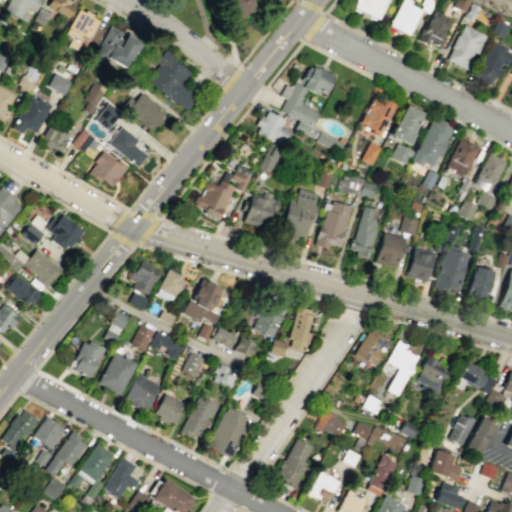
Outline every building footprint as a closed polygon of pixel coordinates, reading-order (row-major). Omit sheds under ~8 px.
[(6,0),(2,10),(24,21),(29,11),(33,13),(39,0),(6,0)] [(72,2),(66,0),(47,0),(44,7),(66,16),(72,2)] [(248,0),(252,10),(224,19),(218,0),(248,0)] [(352,6),(355,0),(386,0),(375,20),(352,6)] [(388,25),(401,0),(407,0),(409,1),(408,4),(419,10),(421,11),(408,36),(388,25)] [(419,10),(421,5),(420,4),(421,0),(428,0),(433,3),(428,14),(421,11),(419,10)] [(451,6),(454,0),(460,0),(468,4),(464,13),(451,6)] [(468,4),(477,9),(471,22),(462,17),(464,13),(468,4)] [(61,37),(76,45),(81,35),(94,42),(100,30),(93,26),(97,19),(76,8),(61,37)] [(432,12),(450,21),(437,44),(429,40),(426,45),(416,40),(422,30),(432,12)] [(489,33),(496,20),(507,26),(499,39),(489,33)] [(123,69),(138,41),(122,33),(107,26),(93,54),(123,69)] [(445,60),(463,26),(485,37),(476,55),(472,53),(470,58),(472,59),(466,70),(445,60)] [(500,64),(497,69),(499,70),(494,81),(492,80),(488,86),(471,77),(490,40),(506,48),(504,51),(510,54),(504,66),(500,64)] [(179,82),(197,97),(185,111),(147,79),(158,66),(153,62),(163,50),(188,71),(179,82)] [(25,93),(16,88),(18,84),(15,83),(20,75),(22,76),(29,64),(38,70),(25,93)] [(311,65),(330,75),(321,94),(316,91),(314,94),(304,89),(297,104),(315,113),(309,125),(278,109),(284,99),(278,95),(283,84),(286,86),(290,84),(294,77),(299,79),(305,67),(309,69),(311,65)] [(113,85),(124,71),(134,79),(122,93),(113,85)] [(44,85),(52,72),(69,81),(61,95),(44,85)] [(87,101),(81,98),(92,81),(99,85),(96,89),(102,93),(89,113),(82,108),(87,101)] [(0,85),(14,93),(0,117),(0,85)] [(123,111),(139,92),(162,112),(147,131),(123,111)] [(10,127),(27,95),(35,99),(36,97),(50,104),(35,131),(25,126),(21,133),(10,127)] [(396,104),(378,137),(369,132),(371,130),(357,123),(363,113),(366,115),(368,111),(364,109),(371,97),(377,100),(379,96),(396,104)] [(93,118),(106,103),(119,114),(106,129),(93,118)] [(404,104),(422,113),(407,144),(388,135),(404,104)] [(266,111),(283,120),(279,127),(289,132),(280,147),(255,133),(258,127),(254,125),(259,114),(263,116),(266,111)] [(432,116),(446,124),(445,126),(452,130),(431,169),(423,164),(421,168),(408,161),(432,116)] [(291,128),(295,120),(314,130),(309,138),(291,128)] [(39,142),(49,122),(69,132),(58,152),(39,142)] [(106,142),(120,126),(137,139),(133,144),(146,155),(136,167),(106,142)] [(69,143),(81,128),(93,138),(81,152),(69,143)] [(312,141),(317,132),(339,144),(335,153),(312,141)] [(458,137),(477,147),(463,175),(444,164),(458,137)] [(357,160),(366,141),(377,146),(368,165),(357,160)] [(254,166),(266,173),(279,149),(267,142),(254,166)] [(388,157),(394,144),(410,151),(403,165),(388,157)] [(86,172),(98,182),(100,179),(110,186),(126,167),(116,159),(115,161),(101,150),(92,161),(94,163),(86,172)] [(475,176),(487,153),(503,162),(491,185),(475,176)] [(216,220),(232,184),(231,187),(240,191),(248,173),(233,166),(229,175),(222,172),(216,185),(203,180),(192,205),(202,209),(200,213),(216,220)] [(418,185),(425,169),(434,173),(426,189),(418,185)] [(324,187),(326,173),(317,171),(314,185),(324,187)] [(511,198),(502,194),(511,173),(511,198)] [(367,198),(371,183),(340,174),(336,189),(367,198)] [(10,201),(13,196),(0,186),(0,230),(18,207),(10,201)] [(287,197),(276,233),(301,240),(311,207),(310,207),(314,194),(296,188),(293,198),(287,197)] [(480,191),(495,198),(488,211),(474,204),(480,191)] [(271,196),(259,194),(246,193),(241,223),(266,227),(271,196)] [(347,206),(324,200),(312,244),(325,248),(326,244),(337,247),(347,206)] [(454,215),(462,200),(475,206),(466,221),(454,215)] [(365,259),(373,229),(370,228),(373,218),(370,217),(372,208),(359,205),(347,249),(354,251),(353,255),(365,259)] [(80,231),(56,212),(42,228),(50,235),(47,238),(64,252),(80,231)] [(511,233),(511,231),(511,217),(505,213),(498,225),(511,233)] [(395,230),(410,235),(414,219),(400,215),(395,230)] [(402,236),(378,232),(372,263),(396,268),(402,236)] [(454,293),(467,252),(444,245),(431,285),(454,293)] [(424,281),(431,251),(409,247),(403,276),(424,281)] [(58,269),(33,248),(25,257),(16,250),(10,257),(0,248),(0,258),(15,271),(19,265),(44,286),(58,269)] [(493,268),(497,253),(506,256),(504,265),(502,270),(493,268)] [(131,282),(129,288),(144,295),(158,268),(137,258),(126,279),(131,282)] [(484,298),(489,269),(469,266),(464,295),(484,298)] [(165,269),(178,276),(176,279),(182,282),(177,291),(175,290),(171,297),(154,288),(165,269)] [(511,308),(508,307),(507,311),(506,311),(497,307),(508,271),(511,272),(511,308)] [(28,307),(38,293),(12,275),(2,288),(28,307)] [(218,288),(197,278),(180,313),(198,322),(200,317),(210,323),(215,313),(208,310),(218,288)] [(139,310),(144,298),(130,291),(125,303),(139,310)] [(16,317),(0,304),(0,334),(1,335),(16,317)] [(282,309),(273,305),(269,314),(259,309),(250,327),(269,337),(282,309)] [(313,316),(307,314),(308,310),(294,306),(285,338),(288,339),(287,346),(303,350),(313,316)] [(106,321),(112,310),(124,316),(118,327),(106,321)] [(127,343),(136,324),(149,331),(140,349),(127,343)] [(207,339),(227,348),(233,334),(214,325),(207,339)] [(100,338),(104,329),(115,335),(111,343),(100,338)] [(173,359),(181,345),(153,331),(146,345),(173,359)] [(368,366),(370,363),(373,365),(382,352),(378,349),(383,342),(367,331),(351,355),(368,366)] [(230,349),(237,335),(252,343),(245,357),(230,349)] [(266,351),(270,338),(283,342),(279,356),(266,351)] [(88,378),(101,348),(81,339),(68,369),(88,378)] [(395,339),(404,344),(401,348),(415,356),(410,364),(412,366),(408,375),(405,374),(393,396),(383,390),(395,368),(382,361),(395,339)] [(177,370),(187,351),(200,358),(191,377),(177,370)] [(132,362),(109,352),(95,384),(118,394),(132,362)] [(448,372),(438,367),(440,364),(424,356),(411,382),(436,395),(448,372)] [(460,389),(464,382),(485,394),(493,379),(481,373),(482,371),(464,361),(451,384),(460,389)] [(224,373),(226,367),(215,363),(209,381),(227,387),(231,376),(224,373)] [(145,411),(156,383),(133,373),(121,401),(145,411)] [(511,399),(510,406),(511,406),(511,374),(507,373),(502,389),(511,392),(511,399)] [(485,401),(493,406),(499,396),(491,391),(485,401)] [(151,415),(172,425),(182,402),(161,392),(151,415)] [(354,392),(360,395),(355,403),(350,400),(354,392)] [(364,394),(376,400),(373,405),(376,407),(372,414),(357,406),(364,394)] [(212,403),(193,395),(178,432),(197,440),(212,403)] [(203,446),(227,458),(247,418),(223,406),(203,446)] [(319,407),(343,424),(333,437),(322,429),(319,433),(310,427),(316,420),(314,419),(316,416),(314,415),(319,407)] [(31,415),(15,408),(0,437),(0,442),(15,450),(31,415)] [(464,414),(462,417),(456,413),(454,417),(453,416),(447,426),(449,427),(444,437),(457,444),(471,419),(464,414)] [(61,429),(43,415),(29,435),(47,448),(61,429)] [(496,425),(481,454),(466,446),(481,417),(496,425)] [(401,419),(415,427),(409,438),(395,430),(401,419)] [(354,420),(367,427),(361,439),(348,432),(354,420)] [(511,425),(511,451),(502,447),(511,425)] [(41,471),(49,476),(39,492),(52,500),(62,485),(50,476),(60,461),(68,466),(83,442),(67,432),(41,471)] [(293,438),(308,446),(300,461),(304,463),(291,487),(281,482),(282,479),(274,475),(277,468),(275,467),(280,458),(281,459),(293,438)] [(91,483),(110,455),(93,443),(74,472),(91,483)] [(344,448),(356,455),(350,466),(338,460),(344,448)] [(32,460),(40,465),(46,454),(39,449),(32,460)] [(458,468),(448,464),(451,455),(432,449),(425,471),(453,481),(458,468)] [(378,455),(393,463),(378,490),(365,483),(364,483),(374,465),(373,464),(378,455)] [(123,486),(130,490),(136,480),(126,474),(132,464),(119,456),(99,488),(115,498),(123,486)] [(489,478),(476,473),(481,461),(494,466),(489,478)] [(315,471),(335,482),(325,500),(318,496),(316,499),(313,497),(313,499),(303,494),(315,471)] [(504,471),(511,474),(511,493),(505,491),(504,493),(497,490),(504,471)] [(408,474),(422,479),(417,495),(402,490),(408,474)] [(170,511),(180,511),(190,498),(158,477),(145,495),(170,511)] [(439,481),(456,487),(454,493),(459,495),(455,509),(431,501),(435,487),(437,488),(439,481)] [(365,483),(362,489),(375,495),(378,490),(365,483)] [(344,489),(363,498),(356,511),(347,511),(343,510),(341,511),(338,511),(334,510),(344,489)] [(145,495),(134,490),(129,500),(140,506),(145,495)] [(371,511),(380,495),(399,504),(395,511),(371,511)] [(484,498),(487,500),(487,499),(495,502),(496,500),(500,502),(500,501),(508,505),(504,511),(481,511),(483,509),(482,509),(482,507),(480,506),(484,498)] [(459,511),(464,500),(478,507),(475,511),(459,511)] [(43,511),(44,511),(32,503),(26,511),(43,511)]
